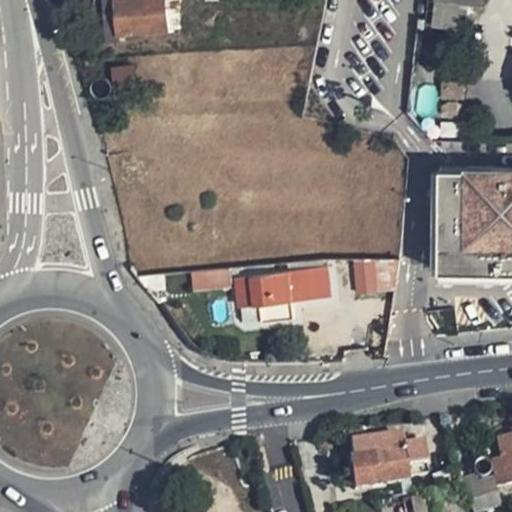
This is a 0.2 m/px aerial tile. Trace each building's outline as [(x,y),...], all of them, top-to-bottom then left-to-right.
[(169,31),(183,30),(181,7),(177,7),(176,0),(114,0),(117,39),(170,34),(169,31)] [(439,112),(461,111),(462,94),(440,94),(439,112)] [(511,169),(443,168),(440,274),(511,276),(511,169)] [(228,270),(191,273),(193,289),(229,286),(228,270)] [(368,273),(370,306),(388,304),(386,271),(368,273)] [(243,290),(245,318),(332,311),(330,283),(243,290)] [(378,470),(406,465),(407,470),(427,466),(422,444),(403,447),(401,435),(364,442),(367,457),(375,456),(378,470)] [(499,486),(510,484),(511,484),(511,438),(501,440),(505,458),(493,461),(499,486)] [(364,442),(354,444),(362,488),(409,479),(407,470),(406,465),(378,470),(375,456),(367,457),(364,442)] [(466,485),(473,508),(500,501),(492,473),(477,477),(475,471),(463,474),(464,478),(466,485)] [(412,496),(405,498),(408,511),(466,511),(462,486),(412,496)]
